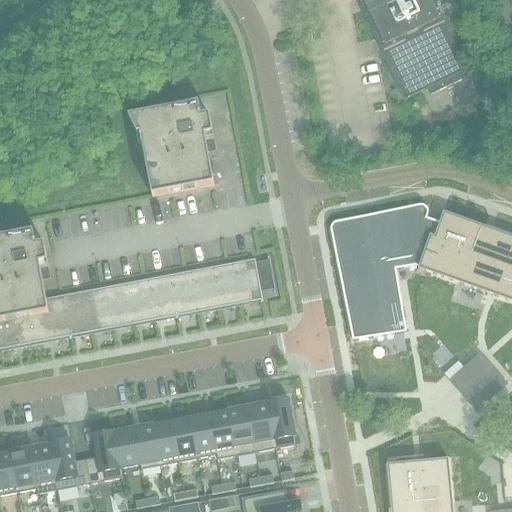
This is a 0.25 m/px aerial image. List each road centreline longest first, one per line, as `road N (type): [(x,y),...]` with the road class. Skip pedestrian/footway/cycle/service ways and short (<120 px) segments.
road 1 (residential): [(0,396),(317,336)]
road 2 (residential): [(291,195),(440,167),(511,190)]
road 3 (residential): [(239,0),(260,41),(291,195)]
road 4 (residential): [(317,336),(349,511)]
road 5 (residential): [(293,209),(317,336)]
